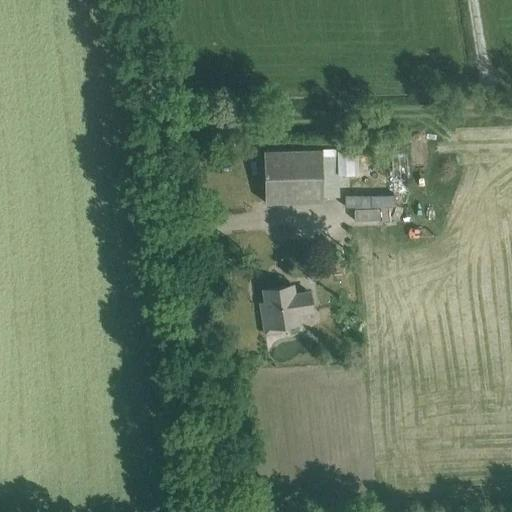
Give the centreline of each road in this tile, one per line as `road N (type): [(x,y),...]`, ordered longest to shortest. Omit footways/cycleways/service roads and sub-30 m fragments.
road 1 (unclassified): [(222,511),(140,0)]
road 2 (track): [(511,113),(495,104),(473,0)]
